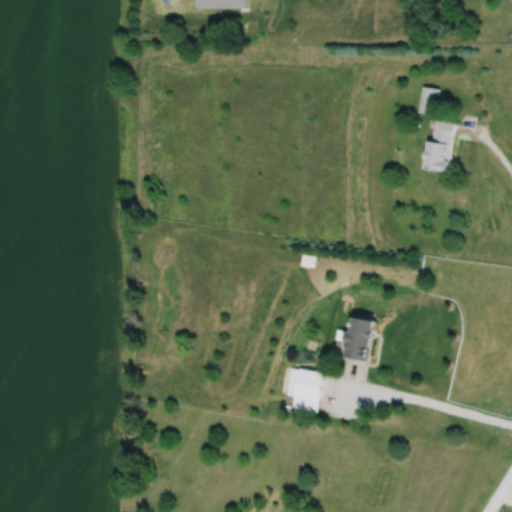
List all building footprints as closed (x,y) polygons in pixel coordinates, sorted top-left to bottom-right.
[(242,0),(195,0),(196,8),(243,8),(242,0)] [(422,85),(418,111),(436,114),(440,88),(422,85)] [(436,119),(433,141),(429,140),(424,168),(448,172),(450,161),(449,161),(455,122),(436,119)] [(303,252),(302,263),(315,264),(316,253),(303,252)] [(355,312),(352,328),(349,327),(349,328),(339,326),(337,336),(347,338),(344,354),(369,359),(374,334),(376,335),(378,326),(376,326),(377,316),(355,312)] [(291,365),(286,392),(294,393),(292,405),(318,410),(325,370),(300,365),(300,367),(291,365)]
